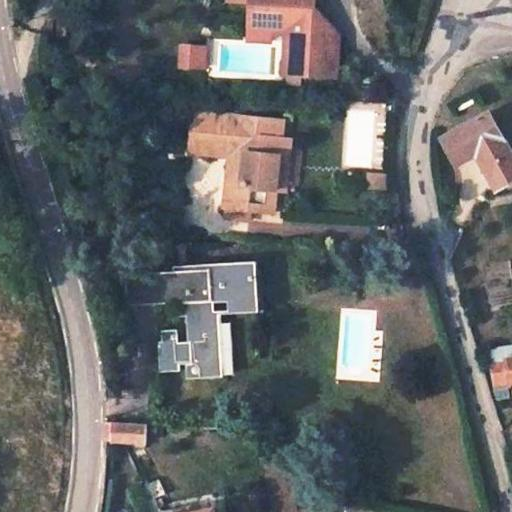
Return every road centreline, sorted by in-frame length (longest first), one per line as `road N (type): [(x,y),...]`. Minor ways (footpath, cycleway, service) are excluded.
road 1 (residential): [(484,0),(431,93),(417,146),(435,254),(500,511)]
road 2 (secondary): [(0,30),(89,406),(81,511)]
